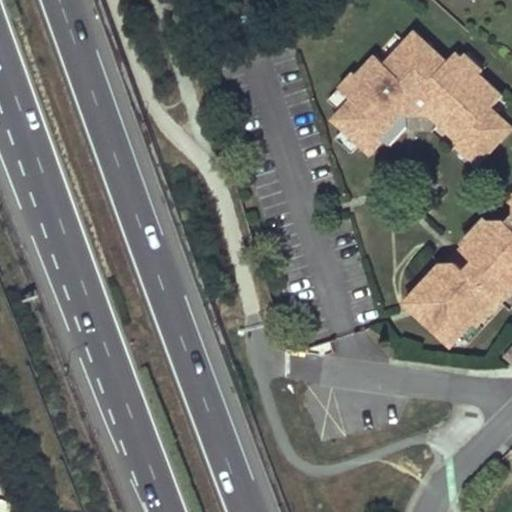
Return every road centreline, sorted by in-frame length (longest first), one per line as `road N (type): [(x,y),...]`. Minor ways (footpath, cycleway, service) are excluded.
road 1 (trunk): [(249,511),(61,0)]
road 2 (trunk): [(0,75),(165,511)]
road 3 (residential): [(511,417),(450,475),(428,511)]
